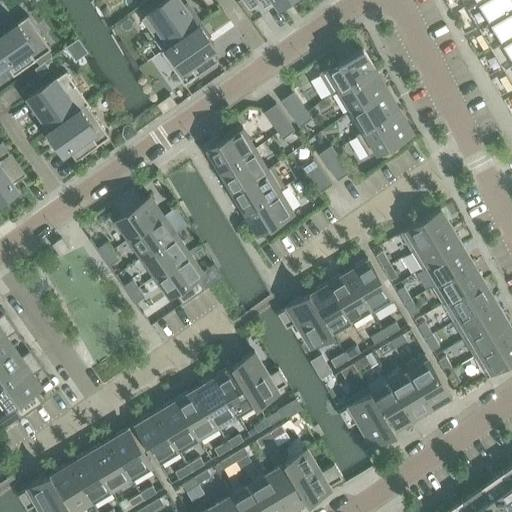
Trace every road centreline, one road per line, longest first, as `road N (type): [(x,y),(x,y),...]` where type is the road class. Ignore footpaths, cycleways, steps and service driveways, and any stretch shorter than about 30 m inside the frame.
road 1 (residential): [(65,204),(269,63)]
road 2 (residential): [(271,279),(469,143)]
road 3 (residential): [(511,397),(349,511)]
road 4 (residential): [(0,267),(95,404)]
road 5 (residential): [(395,0),(469,143)]
road 6 (residential): [(95,404),(207,325)]
